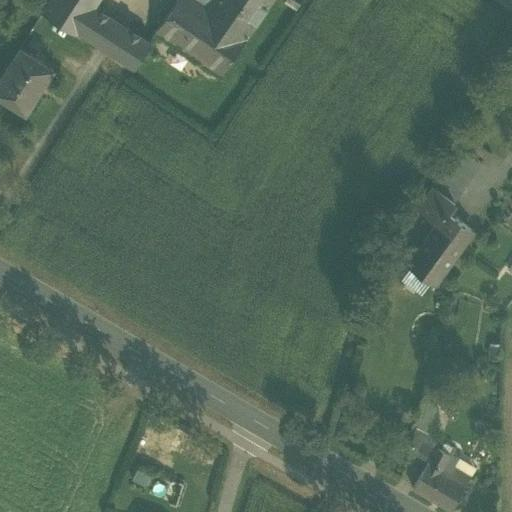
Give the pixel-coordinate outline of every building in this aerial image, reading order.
[(77,31),(98,44),(114,18),(94,5),(96,0),(49,0),(42,11),(76,33),(77,31)] [(174,0),(155,31),(220,74),(222,71),(221,71),(248,32),(209,5),(201,0),(174,0)] [(270,0),(212,0),(209,5),(248,32),(270,0)] [(98,44),(111,53),(128,26),(114,18),(98,44)] [(149,40),(128,26),(111,53),(134,68),(150,41),(149,40)] [(0,76),(0,94),(25,111),(53,67),(20,46),(0,76)] [(432,185),(453,200),(470,177),(449,162),(432,185)] [(407,262),(435,283),(446,268),(443,265),(470,228),(445,211),(453,200),(432,185),(417,207),(437,222),(407,262)] [(406,461),(429,465),(434,457),(445,404),(422,399),(406,461)] [(417,486),(457,508),(473,480),(434,457),(429,465),(417,486)]
